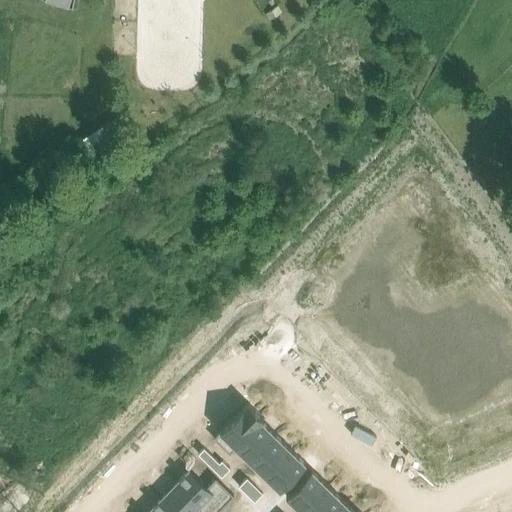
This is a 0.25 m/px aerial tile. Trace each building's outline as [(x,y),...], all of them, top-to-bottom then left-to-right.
[(248,400),(213,436),(230,451),(236,445),(236,444),(261,418),(262,419),(264,416),(248,400)] [(261,418),(236,444),(236,445),(250,458),(276,432),(262,419),(261,418)] [(276,432),(250,458),(265,472),(290,446),(276,432)] [(207,442),(198,451),(206,459),(215,450),(207,442)] [(290,446),(265,472),(280,487),(306,461),(290,446)] [(215,450),(206,459),(214,466),(222,457),(215,450)] [(222,457),(214,466),(222,474),(230,465),(222,457)] [(190,467),(170,487),(194,511),(214,511),(234,493),(216,475),(207,484),(190,467)] [(312,467),(286,493),(302,508),(327,482),(312,467)] [(248,474),(239,483),(247,490),(256,482),(248,474)] [(256,482),(247,490),(255,498),(264,489),(256,482)] [(327,482),(302,508),(305,511),(326,511),(342,496),(327,482)] [(194,511),(170,487),(150,507),(155,511),(194,511)] [(342,496),(326,511),(354,511),(356,510),(355,509),(342,496)]
